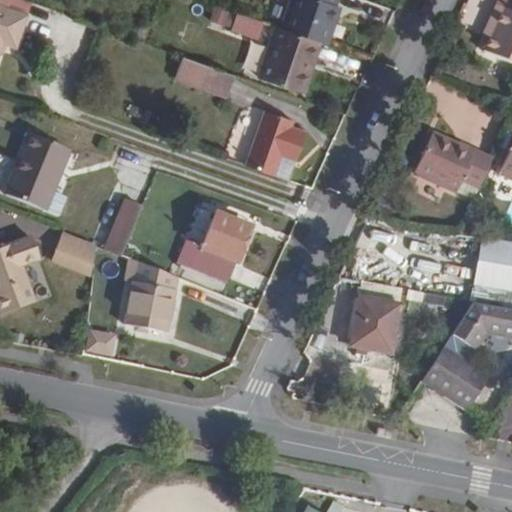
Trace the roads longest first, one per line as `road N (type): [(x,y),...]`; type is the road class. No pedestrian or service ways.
road 1 (residential): [(437,0),(236,432)]
road 2 (tertiary): [(511,488),(236,432)]
road 3 (tertiary): [(236,432),(0,385)]
road 4 (track): [(114,408),(42,511)]
